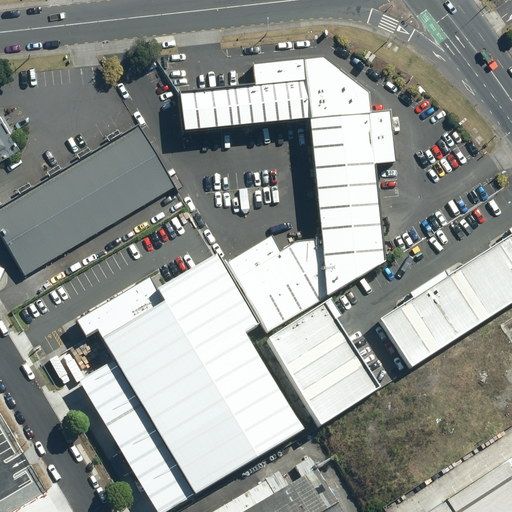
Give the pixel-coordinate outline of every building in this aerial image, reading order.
[(256,84),(180,91),(184,131),(311,118),(323,239),(295,242),(279,252),(271,237),(225,263),(260,322),(265,332),(385,261),(376,163),(396,161),(391,109),(372,111),(370,92),(324,56),(254,64),(256,84)] [(0,162),(19,152),(0,120),(0,162)] [(0,236),(24,278),(175,189),(139,129),(0,210),(0,236)] [(414,298),(381,319),(412,366),(511,302),(511,227),(510,229),(511,232),(511,236),(448,277),(444,270),(410,292),(414,298)] [(260,322),(225,263),(218,252),(157,288),(150,276),(77,320),(87,336),(97,329),(115,359),(79,380),(157,511),(164,511),(304,429),(246,331),(260,322)] [(378,392),(334,320),(342,315),(332,299),(269,337),(322,425),(378,392)] [(279,470),(209,511),(343,511),(310,457),(295,465),(302,477),(289,485),(279,470)] [(511,511),(511,457),(429,511),(511,511)]
